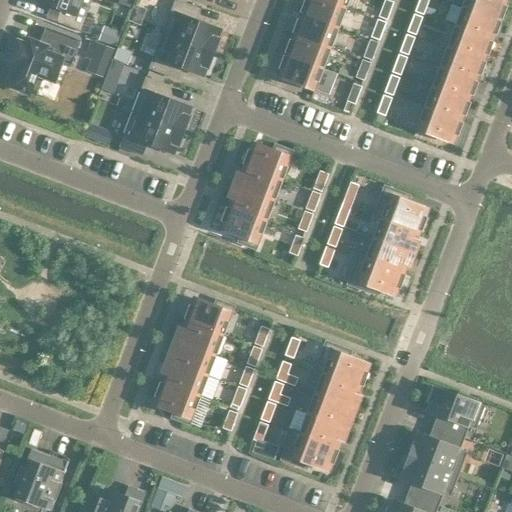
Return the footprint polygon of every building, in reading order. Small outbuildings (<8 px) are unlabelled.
[(37,0),(38,1),(54,7),(50,19),(89,33),(94,21),(86,17),(92,0),(37,0)] [(166,8),(168,0),(144,0),(144,1),(166,8)] [(200,8),(178,0),(177,0),(164,34),(215,54),(215,52),(220,39),(218,39),(222,30),(195,20),(200,8)] [(306,0),(301,14),(339,28),(346,8),(325,0),(306,0)] [(389,0),(385,0),(379,17),(388,20),(395,2),(389,0)] [(419,0),(415,12),(424,15),(429,0),(419,0)] [(465,0),(463,6),(501,20),(508,0),(465,0)] [(147,8),(134,3),(128,20),(141,25),(147,8)] [(456,26),(493,40),(501,20),(463,6),(456,26)] [(414,13),(408,32),(417,35),(423,17),(414,13)] [(294,34),(331,48),(339,28),(301,14),(294,34)] [(378,19),(371,37),(380,40),(387,22),(378,19)] [(116,46),(121,31),(105,25),(99,40),(116,46)] [(448,46),(485,61),(493,40),(456,26),(448,46)] [(20,43),(15,55),(11,63),(15,65),(8,84),(22,89),(22,90),(25,91),(25,90),(36,95),(44,75),(55,80),(62,60),(72,64),(80,41),(47,28),(40,45),(25,39),(23,44),(20,43)] [(214,55),(215,54),(164,34),(151,69),(173,78),(178,66),(204,76),(207,67),(209,68),(214,55)] [(286,54),(323,68),(331,48),(294,34),(286,54)] [(407,34),(400,52),(409,55),(416,37),(407,34)] [(371,39),(364,57),(373,61),(380,42),(371,39)] [(115,49),(91,40),(84,57),(109,67),(115,49)] [(126,64),(131,52),(117,46),(112,58),(126,64)] [(440,67),(478,81),(485,61),(448,46),(440,67)] [(323,68),(286,54),(278,75),(315,90),(323,68)] [(399,54),(392,72),(401,75),(408,57),(399,54)] [(363,59),(356,77),(365,81),(372,62),(363,59)] [(125,64),(114,60),(110,70),(121,74),(125,64)] [(433,87),(470,101),(478,81),(440,67),(433,87)] [(392,74),(385,92),(394,96),(401,77),(392,74)] [(170,86),(148,77),(135,112),(185,132),(186,130),(190,117),(189,116),(192,108),(166,98),(170,86)] [(354,83),(347,101),(356,105),(363,86),(354,83)] [(425,107),(463,121),(470,101),(433,87),(425,107)] [(384,94),(377,113),(386,116),(393,98),(384,94)] [(463,121),(425,107),(417,128),(454,142),(463,121)] [(185,133),(185,132),(135,112),(122,147),(144,156),(148,144),(175,154),(178,145),(180,146),(184,133),(185,133)] [(103,131),(90,126),(85,137),(99,142),(103,131)] [(244,165),(283,180),(294,151),(276,144),(273,151),(252,143),(244,165)] [(235,185),(275,200),(283,180),(244,165),(241,173),(240,173),(235,185)] [(321,190),(328,174),(321,171),(315,188),(321,190)] [(358,186),(352,183),(346,200),(352,202),(358,186)] [(229,206),(267,220),(275,200),(235,185),(231,197),(232,197),(229,206)] [(420,232),(429,210),(408,202),(410,195),(385,186),(374,215),(382,217),(420,232)] [(314,211),(320,194),(313,192),(307,208),(314,211)] [(267,220),(229,206),(220,228),(241,236),(239,242),(256,249),(267,220)] [(350,209),(343,206),(337,223),(343,225),(350,209)] [(306,231),(312,214),(306,212),(299,228),(306,231)] [(374,238),(414,253),(419,241),(417,240),(420,232),(382,217),(374,238)] [(342,230),(335,227),(329,244),(336,246),(342,230)] [(297,255),(303,238),(297,236),(290,252),(297,255)] [(366,258),(405,273),(408,264),(410,265),(414,253),(374,238),(366,258)] [(334,250),(328,247),(321,264),(328,266),(334,250)] [(397,295),(405,273),(366,258),(359,255),(348,284),(373,293),(376,287),(397,295)] [(185,320),(224,335),(235,306),(217,299),(215,306),(194,298),(185,320)] [(224,335),(185,320),(182,329),(181,328),(180,330),(181,330),(178,339),(177,339),(176,340),(216,355),(224,335)] [(263,345),(269,329),(262,326),(256,343),(263,345)] [(300,341),(293,338),(287,355),(293,358),(300,341)] [(216,355),(176,340),(169,360),(209,375),(216,355)] [(362,387),(370,365),(349,357),(352,350),(326,341),(315,371),(323,373),(362,387)] [(255,366),(261,349),(255,347),(248,363),(255,366)] [(162,381),(201,396),(209,375),(169,360),(168,361),(169,362),(166,371),(165,371),(164,372),(165,373),(162,381)] [(284,381),(291,365),(284,362),(278,379),(284,381)] [(247,386),(254,369),(247,367),(241,383),(247,386)] [(315,393),(355,408),(356,407),(354,406),(358,397),(359,398),(360,396),(359,395),(362,387),(323,373),(315,393)] [(201,396),(162,381),(154,403),(175,411),(172,418),(190,424),(201,396)] [(277,382),(270,399),(288,405),(291,397),(280,393),(283,385),(277,382)] [(240,406),(246,390),(239,387),(233,404),(240,406)] [(438,414),(434,426),(465,438),(469,426),(477,429),(486,406),(477,402),(479,398),(459,391),(458,395),(436,387),(431,401),(429,400),(429,401),(430,402),(427,410),(438,414)] [(308,413),(348,428),(355,408),(315,393),(308,413)] [(275,405),(269,402),(263,419),(269,421),(275,405)] [(231,430),(237,414),(230,411),(224,427),(231,430)] [(300,433),(339,448),(342,440),(343,440),(344,438),(342,438),(346,429),(347,429),(348,428),(308,413),(300,433)] [(268,425),(261,423),(255,439),(261,442),(268,425)] [(461,449),(465,438),(434,426),(429,437),(418,433),(415,441),(414,441),(414,442),(415,442),(410,455),(408,454),(408,455),(460,474),(468,452),(461,449)] [(29,444),(37,447),(43,432),(35,429),(29,444)] [(330,470),(339,448),(300,433),(293,430),(282,459),(307,469),(309,462),(330,470)] [(33,450),(15,498),(39,507),(40,504),(51,509),(55,500),(56,501),(57,499),(55,499),(61,484),(62,485),(63,483),(61,483),(69,462),(68,461),(67,464),(47,456),(48,455),(33,450)] [(511,459),(511,456),(507,454),(502,467),(508,470),(511,459)] [(451,497),(460,474),(408,455),(410,456),(405,468),(404,468),(403,469),(405,469),(401,478),(412,482),(408,493),(439,505),(444,494),(451,497)] [(159,488),(182,497),(187,485),(163,476),(159,488)] [(137,511),(145,492),(130,486),(126,497),(105,489),(102,498),(101,497),(100,499),(101,499),(96,511),(137,511)] [(158,488),(151,507),(162,511),(165,504),(171,507),(176,495),(158,488)] [(436,511),(439,505),(408,493),(404,505),(393,501),(390,509),(388,508),(388,510),(389,510),(388,511),(436,511)]
